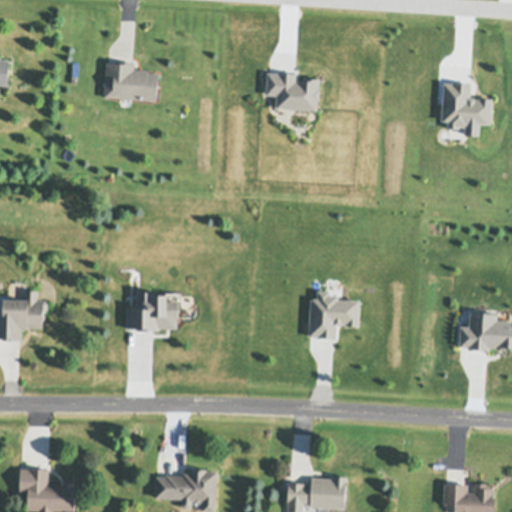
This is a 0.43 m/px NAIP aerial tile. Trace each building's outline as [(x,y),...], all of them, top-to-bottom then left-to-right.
[(0,81),(0,56),(9,57),(8,82),(0,81)] [(104,93),(107,59),(122,60),(122,58),(135,59),(134,65),(149,66),(149,69),(159,69),(157,97),(104,93)] [(276,104),(276,91),(266,90),(267,69),(278,69),(278,67),(296,68),(296,75),(304,75),(304,73),(319,73),(318,85),(320,85),(319,96),(317,96),(317,105),(276,104)] [(0,334),(0,311),(3,311),(4,294),(26,294),(26,286),(37,286),(37,296),(45,296),(48,299),(48,305),(45,307),(43,307),(43,309),(45,309),(45,314),(43,314),(43,324),(28,324),(28,325),(22,325),(22,336),(3,336),(3,334),(0,334)] [(127,304),(136,304),(137,287),(152,287),(152,288),(167,289),(167,297),(178,297),(178,302),(180,302),(180,308),(178,308),(177,324),(160,324),(160,326),(137,325),(137,324),(126,324),(127,304)] [(459,344),(460,323),(469,323),(470,308),(497,310),(496,316),(511,317),(511,321),(511,345),(489,344),(489,348),(468,346),(468,344),(459,344)] [(21,465),(29,465),(29,464),(49,464),(49,480),(54,480),(54,482),(63,482),(64,478),(76,479),(75,508),(53,507),(53,511),(39,511),(40,506),(28,506),(28,488),(21,488),(21,465)] [(182,501),(182,496),(155,494),(156,472),(166,473),(166,472),(184,473),(184,470),(191,470),(192,465),(206,466),(206,467),(218,468),(215,508),(201,507),(202,499),(194,498),(194,497),(192,497),(192,502),(189,505),(184,504),(182,501)] [(287,511),(288,498),(287,498),(289,479),(305,480),(305,481),(311,481),(312,474),(333,476),(333,472),(347,473),(345,506),(310,503),(310,500),(304,500),(303,511),(287,511)] [(443,502),(444,480),(467,481),(467,489),(475,490),(475,480),(486,480),(486,485),(493,485),(493,495),(495,495),(494,511),(454,511),(455,503),(443,502)]
